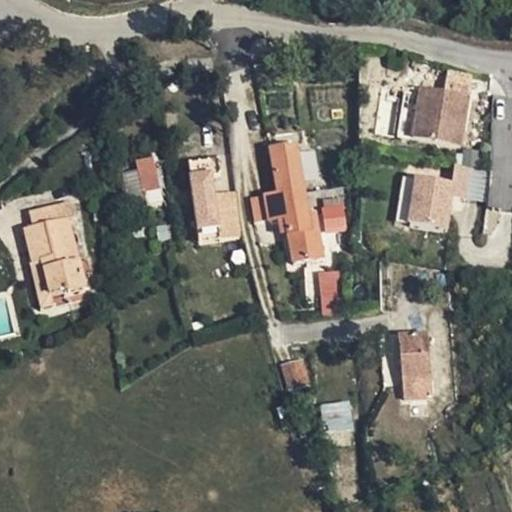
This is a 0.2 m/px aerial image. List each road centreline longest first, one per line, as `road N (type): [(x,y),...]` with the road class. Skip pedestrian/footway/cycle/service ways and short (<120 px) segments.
road 1 (track): [(241,49),(249,222),(277,325),(286,332),(415,318)]
road 2 (residential): [(254,20),(413,36),(511,63)]
road 3 (residential): [(0,183),(128,88)]
road 4 (residential): [(128,88),(241,49),(254,20)]
road 5 (residential): [(105,29),(182,14),(254,20)]
